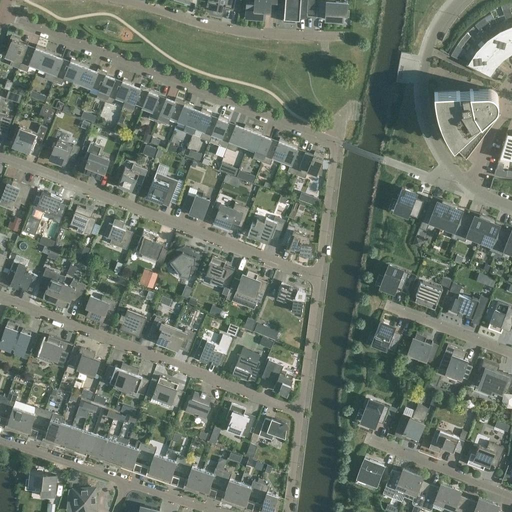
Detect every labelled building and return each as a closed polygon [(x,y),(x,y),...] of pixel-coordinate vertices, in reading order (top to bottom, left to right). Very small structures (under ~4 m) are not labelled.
[(207,0),(206,5),(216,8),(216,10),(218,12),(220,12),(222,11),(224,9),(225,4),(233,6),(234,0),(207,0)] [(276,2),(276,0),(254,0),(255,3),(247,2),(246,17),(263,19),(264,4),(270,4),(270,1),(276,2)] [(313,13),(314,0),(284,0),(284,11),(283,10),(282,20),(295,21),(295,18),(299,18),(299,14),(306,15),(306,12),(313,13)] [(347,8),(347,1),(335,1),(334,0),(318,0),(317,15),(325,16),(325,19),(343,20),(342,20),(343,13),(346,13),(346,8),(347,8)] [(487,21),(493,17),(491,13),(484,17),(487,21)] [(511,25),(501,30),(499,28),(511,51),(511,50),(511,49),(511,25)] [(511,51),(499,28),(500,31),(488,39),(486,37),(503,57),(502,56),(503,55),(511,50),(511,51)] [(461,38),(465,41),(470,35),(466,31),(461,38)] [(18,67),(27,43),(19,40),(20,38),(11,34),(5,53),(12,56),(9,64),(18,67)] [(502,57),(503,57),(486,37),(485,37),(487,39),(477,50),(475,48),(495,65),(494,64),(500,57),(501,56),(502,57)] [(461,47),(465,41),(461,38),(456,44),(461,47)] [(38,66),(46,47),(36,44),(35,46),(27,43),(18,67),(27,70),(30,62),(38,66)] [(53,80),(62,57),(54,54),(55,51),(46,47),(38,66),(47,69),(44,77),(53,80)] [(466,62),(490,75),(490,74),(488,73),(494,64),(495,65),(475,48),(474,49),(477,51),(469,63),(466,61),(466,62)] [(73,79),(80,61),(71,57),(70,60),(62,57),(53,80),(62,84),(65,76),(73,79)] [(90,86),(98,67),(97,67),(96,70),(88,67),(90,64),(80,61),(73,79),(90,86)] [(105,100),(114,77),(106,74),(107,71),(98,67),(90,86),(99,89),(96,97),(105,100)] [(117,96),(125,99),(132,81),(123,77),(122,80),(114,77),(105,100),(114,104),(117,96)] [(9,89),(12,81),(7,79),(4,86),(9,89)] [(143,106),(150,87),(140,84),(139,86),(132,83),(133,81),(132,81),(125,99),(122,107),(131,110),(134,102),(143,106)] [(157,120),(166,97),(158,94),(159,91),(150,87),(143,106),(151,109),(148,117),(157,120)] [(478,88),(477,88),(433,90),(435,102),(438,115),(438,116),(443,128),(449,138),(454,146),(460,152),(466,158),(500,113),(499,112),(499,113),(495,106),(497,104),(498,100),(498,97),(497,93),(494,90),(491,88),(487,87),(478,88)] [(177,119),(184,101),(175,97),(174,100),(166,97),(157,120),(166,124),(169,116),(177,119)] [(192,134),(195,126),(202,107),(201,107),(200,110),(193,107),(194,104),(184,101),(177,119),(186,122),(183,130),(192,134)] [(195,126),(203,129),(200,137),(209,140),(219,114),(218,117),(210,114),(211,111),(202,107),(195,126)] [(0,132),(5,134),(12,117),(0,113),(0,132)] [(226,147),(235,123),(227,120),(228,117),(219,114),(209,140),(226,147)] [(247,146),(254,127),(245,124),(244,126),(235,123),(226,147),(235,150),(238,142),(247,146)] [(40,143),(47,126),(40,124),(37,131),(18,124),(11,143),(30,150),(32,145),(33,146),(34,141),(40,143)] [(261,160),(270,137),(262,134),(263,131),(254,127),(247,146),(255,149),(252,157),(261,160)] [(498,157),(499,158),(500,155),(511,156),(511,134),(506,134),(507,132),(506,131),(498,157)] [(282,159),(289,141),(279,137),(278,140),(270,137),(261,160),(270,164),(273,156),(282,159)] [(72,144),(57,138),(56,142),(55,142),(49,157),(61,162),(63,158),(67,160),(68,158),(74,160),(79,146),(73,143),(72,144)] [(108,157),(98,153),(101,145),(90,141),(90,140),(84,157),(88,158),(83,171),(90,173),(91,172),(94,173),(93,175),(101,177),(108,157)] [(296,174),(305,150),(297,147),(298,144),(289,141),(282,159),(290,162),(287,170),(296,174)] [(305,150),(296,174),(305,177),(308,169),(321,174),(323,154),(314,150),(313,153),(305,150)] [(147,168),(133,163),(131,168),(125,165),(117,184),(131,190),(135,181),(134,181),(136,177),(142,179),(142,181),(147,168)] [(505,177),(507,170),(495,167),(493,174),(505,177)] [(170,200),(178,179),(156,170),(146,195),(145,194),(145,195),(161,201),(163,197),(170,200)] [(31,185),(13,178),(11,184),(7,182),(0,200),(0,201),(11,205),(12,202),(19,205),(20,201),(24,203),(31,185)] [(422,200),(414,197),(416,193),(401,187),(396,200),(397,200),(398,201),(395,208),(402,211),(417,217),(423,199),(422,200)] [(50,193),(42,190),(40,196),(37,204),(55,211),(54,215),(61,218),(66,205),(59,202),(61,197),(50,193)] [(210,196),(202,193),(202,195),(196,193),(194,196),(187,193),(182,206),(189,209),(188,211),(203,217),(203,216),(202,216),(210,196)] [(442,223),(450,201),(442,198),(440,203),(436,201),(437,201),(436,201),(435,202),(430,200),(429,200),(419,227),(426,229),(430,219),(442,223)] [(242,225),(249,207),(235,201),(233,207),(227,205),(221,202),(218,209),(214,220),(213,220),(212,221),(223,225),(223,224),(229,227),(230,223),(231,221),(242,225)] [(458,237),(467,214),(466,214),(460,212),(461,210),(457,209),(458,205),(459,204),(450,201),(442,223),(454,228),(450,237),(457,239),(458,237)] [(85,207),(77,204),(74,212),(72,211),(70,217),(72,218),(71,221),(78,224),(76,228),(90,233),(96,218),(91,216),(93,209),(86,206),(85,207)] [(479,238),(488,215),(479,212),(479,213),(478,217),(474,216),(474,215),(473,215),(473,217),(467,215),(467,214),(458,237),(464,240),(467,233),(479,238)] [(247,233),(246,233),(268,242),(270,236),(277,239),(285,219),(275,215),(273,219),(266,216),(264,220),(257,217),(254,223),(252,222),(247,233)] [(495,252),(504,228),(503,229),(498,227),(499,225),(498,225),(494,223),(496,219),(496,218),(488,215),(479,238),(491,242),(488,249),(495,252)] [(122,227),(124,221),(114,217),(112,223),(109,222),(108,221),(103,235),(104,235),(104,234),(111,236),(112,236),(111,238),(110,242),(114,243),(126,248),(133,231),(122,227)] [(311,252),(312,242),(309,241),(310,235),(294,229),(295,226),(288,223),(281,242),(287,245),(285,248),(294,252),(295,249),(299,250),(299,251),(311,252)] [(157,259),(162,246),(154,243),(158,234),(143,228),(135,249),(136,249),(141,250),(141,251),(142,251),(141,253),(146,255),(157,259)] [(511,250),(511,230),(511,229),(510,231),(504,229),(505,229),(504,228),(495,252),(502,254),(504,247),(511,250)] [(189,246),(184,245),(185,245),(184,244),(174,248),(175,249),(178,254),(170,260),(171,260),(180,271),(179,275),(180,275),(180,274),(189,276),(188,277),(189,277),(191,268),(196,270),(194,275),(202,254),(194,251),(195,248),(194,248),(190,247),(190,246),(189,246)] [(233,269),(223,265),(225,260),(212,255),(205,273),(212,276),(211,278),(220,282),(219,284),(227,287),(234,267),(233,269)] [(28,273),(24,271),(27,265),(13,259),(8,273),(5,281),(9,282),(18,286),(19,283),(23,285),(22,286),(31,289),(37,274),(28,271),(28,273)] [(396,267),(389,264),(386,272),(385,271),(380,284),(394,289),(396,286),(401,288),(402,288),(408,271),(396,267)] [(55,301),(63,281),(56,278),(57,272),(45,267),(38,285),(40,282),(47,285),(43,296),(55,301)] [(256,278),(258,272),(248,269),(246,274),(242,273),(240,278),(234,292),(235,292),(249,297),(248,299),(255,302),(256,299),(260,301),(268,281),(267,280),(267,282),(256,278)] [(63,281),(55,301),(67,306),(72,294),(79,297),(78,300),(78,301),(85,283),(73,278),(69,284),(63,281)] [(442,287),(422,280),(421,282),(420,281),(415,294),(416,294),(414,300),(434,308),(442,287)] [(304,290),(289,284),(288,287),(281,285),(276,297),(292,303),(291,310),(301,311),(300,317),(304,290)] [(458,293),(454,292),(447,311),(457,315),(460,309),(466,312),(465,313),(472,316),(474,312),(481,315),(488,296),(480,293),(478,298),(472,295),(471,297),(458,292),(458,293)] [(101,299),(90,294),(86,305),(89,306),(87,313),(86,312),(86,313),(98,318),(100,315),(110,319),(117,301),(102,295),(101,299)] [(509,328),(511,320),(511,306),(508,304),(505,312),(494,308),(487,326),(496,329),(496,327),(501,329),(503,326),(509,328)] [(146,315),(127,308),(125,313),(121,312),(118,319),(122,321),(120,326),(139,334),(146,315)] [(167,345),(174,326),(164,322),(165,320),(160,318),(160,317),(155,315),(147,334),(157,338),(156,341),(167,345)] [(8,319),(0,339),(0,345),(10,349),(12,345),(24,350),(31,331),(22,327),(20,331),(16,330),(19,323),(8,319)] [(401,333),(393,330),(394,326),(380,320),(375,333),(376,334),(374,341),(380,343),(380,344),(395,350),(402,333),(401,332),(401,333)] [(174,326),(167,345),(177,349),(178,347),(188,350),(195,331),(190,329),(185,327),(184,330),(174,326)] [(431,343),(424,341),(426,335),(416,331),(408,351),(419,355),(419,354),(426,357),(424,360),(425,361),(425,359),(432,361),(438,344),(432,341),(432,340),(431,343)] [(43,337),(43,338),(38,351),(38,352),(36,356),(63,366),(68,352),(61,349),(62,346),(59,344),(61,339),(73,344),(74,343),(49,334),(46,340),(43,339),(44,337),(43,337)] [(202,337),(194,356),(208,361),(209,357),(212,359),(212,361),(221,364),(231,337),(222,334),(218,343),(202,337)] [(467,377),(472,365),(466,362),(467,360),(464,358),(465,355),(463,349),(447,343),(438,366),(448,370),(447,375),(456,379),(458,374),(461,375),(467,377)] [(93,376),(98,363),(92,361),(95,351),(81,346),(73,366),(79,369),(79,371),(85,373),(93,376)] [(230,369),(230,370),(241,374),(242,373),(248,375),(247,378),(248,378),(248,377),(254,380),(259,368),(257,367),(259,361),(240,353),(233,370),(230,369)] [(269,359),(262,376),(275,382),(273,387),(286,393),(289,387),(291,388),(293,374),(286,371),(285,374),(280,372),(283,364),(269,359)] [(511,378),(511,374),(497,369),(499,365),(483,359),(480,367),(482,368),(480,374),(478,373),(475,379),(474,383),(490,389),(492,386),(501,389),(501,390),(502,390),(503,387),(508,389),(511,378)] [(120,393),(131,365),(122,361),(120,368),(108,364),(102,378),(114,383),(113,385),(121,390),(120,393)] [(131,365),(120,393),(121,391),(130,391),(131,389),(143,393),(148,379),(137,374),(139,368),(131,365)] [(177,405),(182,390),(176,388),(178,382),(159,375),(152,394),(170,401),(170,403),(177,405)] [(17,429),(24,408),(13,405),(17,393),(9,390),(7,396),(2,410),(10,413),(9,418),(7,417),(4,425),(7,426),(7,428),(6,428),(7,429),(14,428),(17,429)] [(201,393),(194,390),(192,397),(190,396),(185,409),(194,413),(194,411),(199,412),(198,414),(205,417),(210,404),(208,403),(211,396),(206,394),(206,393),(201,391),(201,393)] [(75,401),(77,395),(71,393),(69,398),(75,401)] [(105,398),(95,394),(92,401),(103,405),(105,398)] [(377,401),(370,399),(367,406),(366,405),(365,405),(360,418),(375,424),(377,420),(382,422),(386,413),(393,416),(396,408),(377,401)] [(89,409),(91,403),(84,401),(82,406),(89,409)] [(254,417),(243,413),(246,407),(231,402),(225,417),(229,419),(226,428),(247,436),(255,415),(254,415),(254,417)] [(91,403),(89,409),(95,411),(97,405),(91,403)] [(417,436),(429,407),(417,403),(412,416),(402,412),(394,434),(405,438),(407,432),(417,436)] [(135,409),(122,404),(120,411),(133,415),(135,409)] [(40,423),(44,409),(36,406),(34,412),(24,408),(17,429),(19,430),(25,435),(26,432),(29,433),(32,425),(30,425),(32,420),(40,423)] [(54,442),(55,441),(61,421),(62,418),(63,415),(44,409),(40,423),(48,426),(46,430),(44,430),(42,438),(45,439),(44,441),(52,441),(54,442)] [(113,417),(115,412),(108,409),(106,415),(113,417)] [(115,412),(113,417),(119,420),(121,414),(115,412)] [(134,423),(136,418),(129,415),(127,421),(134,423)] [(272,419),(265,417),(258,434),(271,439),(274,433),(285,437),(287,422),(274,418),(272,419)] [(55,441),(57,442),(56,444),(56,445),(62,444),(65,445),(65,444),(72,425),(64,422),(65,419),(62,418),(61,421),(55,441)] [(65,444),(68,445),(67,448),(72,448),(75,449),(75,448),(82,428),(75,426),(75,422),(73,421),(72,425),(65,444)] [(89,447),(94,432),(85,429),(85,426),(83,425),(82,428),(75,448),(78,449),(77,451),(77,452),(83,451),(86,453),(88,447),(89,447)] [(220,428),(214,426),(208,442),(214,444),(220,428)] [(453,450),(459,436),(453,434),(453,433),(436,426),(428,447),(439,451),(441,444),(447,446),(447,448),(453,450)] [(207,433),(201,431),(198,437),(205,440),(207,433)] [(105,432),(103,435),(94,432),(89,447),(91,448),(89,454),(92,455),(96,458),(97,455),(99,456),(100,456),(108,433),(105,432)] [(99,456),(99,457),(102,458),(107,462),(107,461),(108,459),(110,459),(110,460),(118,435),(108,432),(108,433),(100,456),(99,456)] [(181,435),(174,433),(171,440),(178,443),(181,435)] [(110,459),(109,461),(113,462),(117,465),(118,462),(120,463),(121,463),(127,443),(129,439),(118,435),(110,460),(110,459)] [(496,465),(504,446),(488,440),(486,447),(479,444),(475,453),(471,451),(467,462),(483,468),(485,462),(489,464),(489,462),(496,465)] [(127,443),(121,463),(120,463),(120,464),(123,465),(129,470),(130,467),(133,468),(135,460),(134,460),(135,455),(143,458),(148,444),(140,441),(138,447),(127,443)] [(158,477),(165,456),(154,452),(156,446),(148,444),(143,458),(151,461),(150,465),(148,465),(145,473),(149,474),(148,476),(155,476),(158,477)] [(256,446),(250,444),(245,455),(252,458),(256,446)] [(241,457),(230,453),(228,458),(239,462),(241,457)] [(181,471),(186,456),(177,454),(175,460),(165,456),(158,477),(160,478),(166,483),(166,482),(167,480),(170,481),(173,473),(171,472),(173,468),(181,471)] [(195,489),(202,469),(192,465),(194,459),(186,456),(181,471),(189,473),(187,478),(186,477),(183,485),(186,486),(185,489),(193,489),(195,489)] [(376,483),(384,463),(364,456),(357,475),(376,483)] [(218,483),(223,469),(215,466),(213,472),(202,469),(195,489),(198,490),(204,495),(205,493),(208,494),(210,486),(209,485),(210,481),(218,483)] [(405,490),(412,471),(401,467),(402,468),(401,472),(391,468),(382,492),(391,495),(393,494),(396,486),(405,490)] [(54,496),(57,474),(43,473),(43,470),(30,468),(29,478),(26,478),(25,488),(35,489),(35,486),(44,487),(43,495),(54,496)] [(233,502),(240,481),(229,478),(231,472),(223,469),(218,483),(226,486),(225,490),(223,490),(220,498),(224,499),(223,501),(223,502),(230,501),(233,502)] [(421,506),(430,483),(421,479),(422,475),(424,476),(424,475),(412,471),(405,490),(403,495),(412,499),(411,501),(413,503),(421,506)] [(256,496),(261,482),(252,479),(250,485),(240,481),(233,502),(236,503),(241,508),(242,505),(245,506),(248,498),(246,498),(248,493),(256,496)] [(443,504),(450,486),(439,481),(439,482),(440,482),(439,486),(430,483),(421,506),(429,509),(431,508),(434,501),(443,504)] [(261,482),(256,496),(264,499),(262,503),(261,502),(258,511),(262,511),(275,511),(277,500),(276,500),(278,494),(267,490),(269,484),(261,482)] [(92,487),(91,485),(84,488),(69,489),(67,510),(79,509),(79,511),(93,511),(91,511),(91,508),(96,508),(94,487),(92,487)] [(462,511),(468,497),(459,494),(460,490),(461,491),(462,490),(450,486),(443,504),(452,508),(450,511),(462,511)] [(483,511),(488,500),(477,496),(478,497),(477,501),(468,497),(462,511),(483,511)] [(488,500),(483,511),(505,511),(496,508),(498,505),(499,505),(500,505),(488,500)]
